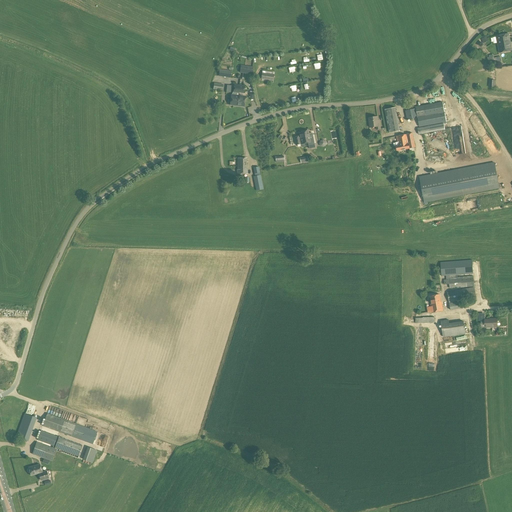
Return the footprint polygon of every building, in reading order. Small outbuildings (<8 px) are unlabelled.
[(509,34),(496,36),(499,53),(511,50),(509,34)] [(498,68),(497,57),(494,58),(494,56),(487,58),(489,69),(498,68)] [(252,74),(253,67),(241,65),(240,73),(252,74)] [(231,78),(232,71),(220,69),(219,76),(231,78)] [(273,81),(274,72),(262,71),(261,79),(273,81)] [(237,106),(238,95),(238,93),(244,94),(245,86),(234,85),(233,92),(232,95),(231,95),(230,105),(237,106)] [(238,95),(237,106),(244,107),(245,96),(238,95)] [(446,122),(443,102),(416,107),(416,109),(405,111),(407,120),(415,118),(415,117),(418,116),(420,127),(446,122)] [(390,132),(400,130),(395,107),(385,109),(390,132)] [(378,120),(377,116),(368,118),(369,127),(376,126),(376,129),(381,129),(379,120),(378,120)] [(419,135),(445,130),(444,123),(417,128),(419,135)] [(300,136),(294,137),(296,144),(300,144),(301,146),(301,147),(303,148),(304,147),(305,147),(305,145),(304,143),(308,143),(308,146),(314,145),(312,133),(308,134),(308,130),(299,132),(300,136)] [(397,151),(410,148),(415,147),(415,146),(413,133),(396,136),(397,142),(395,142),(397,151)] [(238,166),(247,166),(247,158),(237,158),(238,160),(239,160),(239,165),(238,165),(238,166)] [(494,162),(419,177),(421,185),(421,190),(424,203),(499,188),(494,162)] [(247,167),(247,166),(238,166),(238,170),(237,170),(237,174),(247,174),(247,167)] [(256,191),(263,189),(260,175),(253,177),(256,191)] [(449,275),(473,273),(472,260),(441,262),(442,276),(446,275),(449,275)] [(457,279),(450,279),(449,275),(446,275),(446,280),(445,280),(445,285),(449,284),(450,288),(474,286),(473,276),(457,277),(457,279)] [(449,303),(476,297),(474,287),(448,292),(449,303)] [(441,302),(439,294),(430,296),(431,304),(432,312),(443,310),(441,302)] [(451,310),(464,308),(463,301),(450,303),(451,310)] [(484,330),(484,328),(497,327),(497,318),(485,319),(485,320),(481,320),(481,328),(482,328),(482,330),(484,330)] [(449,324),(449,320),(441,321),(443,337),(465,334),(464,322),(449,324)] [(81,440),(85,428),(76,424),(47,414),(43,426),(71,436),(81,440)] [(27,441),(30,434),(21,431),(24,423),(21,422),(16,437),(27,441)] [(59,438),(57,437),(57,436),(41,430),(37,440),(53,446),(53,447),(53,448),(36,442),(32,454),(52,462),(57,449),(54,449),(55,448),(78,456),(82,445),(59,437),(59,438)] [(92,463),(97,450),(87,447),(83,460),(92,463)] [(42,472),(40,464),(28,467),(31,475),(38,473),(40,480),(48,478),(46,471),(42,472)]
